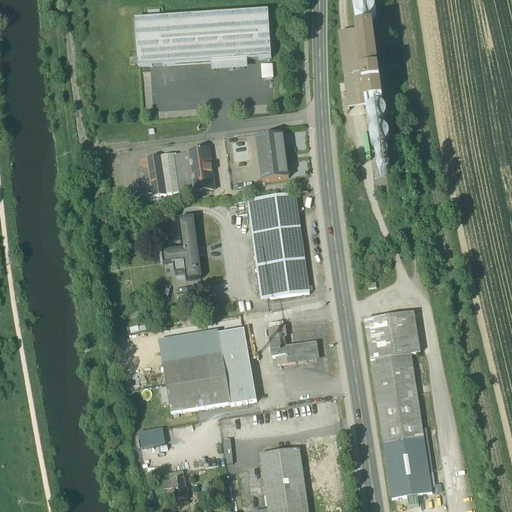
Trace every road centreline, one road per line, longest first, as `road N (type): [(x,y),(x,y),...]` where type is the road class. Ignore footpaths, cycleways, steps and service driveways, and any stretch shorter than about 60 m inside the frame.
road 1 (secondary): [(378,511),(328,188),(320,0)]
road 2 (track): [(64,0),(86,147),(208,136)]
